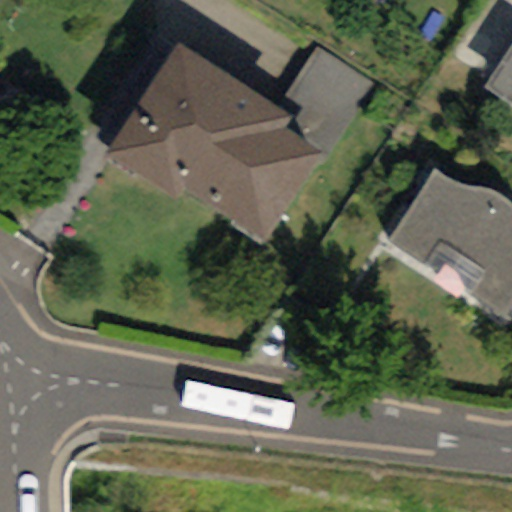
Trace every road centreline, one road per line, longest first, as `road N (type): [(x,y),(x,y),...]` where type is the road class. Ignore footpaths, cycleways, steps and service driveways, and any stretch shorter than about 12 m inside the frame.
road 1 (residential): [(13,380),(511,436)]
road 2 (residential): [(13,511),(13,380)]
